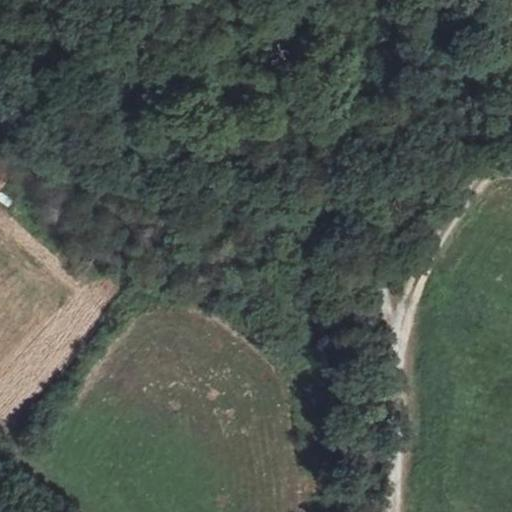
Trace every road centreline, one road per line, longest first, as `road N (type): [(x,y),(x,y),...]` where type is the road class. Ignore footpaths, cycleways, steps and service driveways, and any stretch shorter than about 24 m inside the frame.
road 1 (track): [(303,0),(395,327),(387,511)]
road 2 (track): [(395,327),(458,192),(511,125)]
